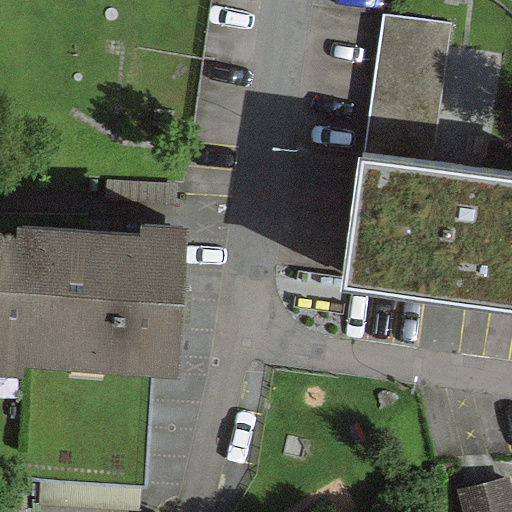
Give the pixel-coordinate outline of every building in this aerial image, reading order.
[(376,113),(442,119),(451,17),(385,11),(376,113)] [(511,150),(372,132),(354,271),(511,291),(511,150)] [(0,348),(12,349),(16,211),(0,210),(0,348)] [(115,214),(16,211),(12,349),(192,354),(196,216),(115,214)] [(471,511),(511,511),(511,471),(466,480),(471,511)]
